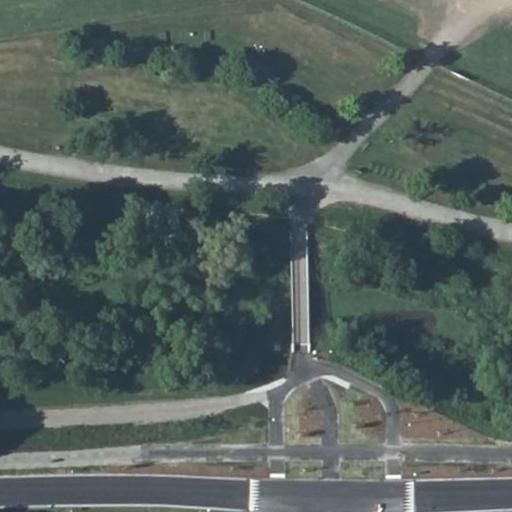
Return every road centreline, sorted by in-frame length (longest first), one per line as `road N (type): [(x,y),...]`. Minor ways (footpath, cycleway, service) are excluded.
road 1 (secondary): [(0,490),(330,498)]
road 2 (secondary): [(330,498),(511,496)]
